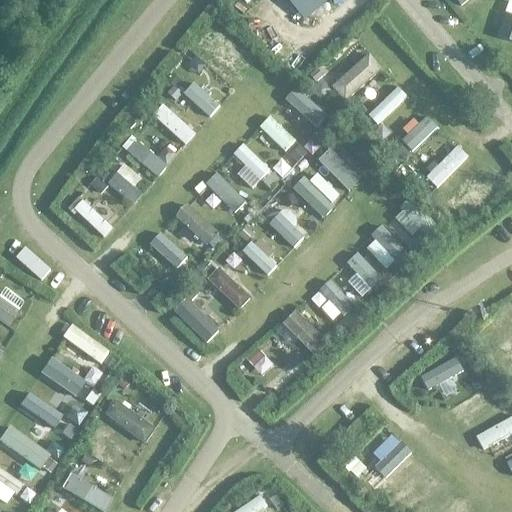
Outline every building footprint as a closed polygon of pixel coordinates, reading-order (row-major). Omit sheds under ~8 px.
[(285,0),(308,27),(340,0),(285,0)] [(468,19),(488,3),(485,0),(460,0),(456,3),(468,19)] [(503,50),(511,52),(511,27),(510,27),(503,50)] [(369,55),(331,88),(345,104),(383,71),(369,55)] [(182,94),(209,119),(219,109),(191,84),(182,94)] [(366,119),(376,130),(407,102),(397,91),(366,119)] [(283,104),(310,129),(319,118),(292,93),(283,104)] [(154,119),(185,148),(194,138),(163,109),(154,119)] [(256,131),(283,155),(296,142),(269,117),(256,131)] [(399,145),(410,156),(436,132),(426,121),(399,145)] [(127,154),(157,181),(166,171),(136,144),(127,154)] [(231,158),(258,183),(270,171),(242,146),(231,158)] [(425,181),(435,192),(467,163),(457,152),(425,181)] [(347,195),(358,185),(331,155),(320,165),(347,195)] [(202,188),(233,216),(246,202),(216,174),(202,188)] [(107,184),(133,208),(142,199),(116,175),(107,184)] [(320,223),(333,211),(307,182),(293,194),(320,223)] [(458,217),(467,229),(500,206),(491,193),(458,217)] [(73,214),(101,240),(111,230),(82,204),(73,214)] [(173,219),(203,247),(217,233),(186,205),(173,219)] [(394,221),(412,240),(421,231),(403,213),(394,221)] [(293,249),(305,239),(284,215),(272,226),(293,249)] [(369,237),(396,267),(409,255),(382,226),(369,237)] [(152,249),(176,271),(187,260),(162,237),(152,249)] [(266,278),(275,269),(254,245),(244,254),(266,278)] [(345,266),(370,293),(382,282),(357,255),(345,266)] [(239,313),(249,304),(220,272),(209,281),(239,313)] [(317,293),(342,320),(354,309),(329,281),(317,293)] [(0,321),(8,327),(21,311),(0,295),(0,321)] [(205,346),(216,337),(187,306),(177,315),(205,346)] [(284,329),(316,363),(327,353),(296,318),(284,329)] [(65,340),(104,366),(112,353),(74,328),(65,340)] [(511,350),(501,360),(511,371),(511,369),(511,350)] [(455,361),(419,380),(427,395),(463,376),(455,361)] [(42,377),(72,397),(82,383),(52,362),(42,377)] [(227,389),(237,369),(230,366),(220,386),(227,389)] [(49,388),(39,401),(57,414),(67,401),(49,388)] [(115,400),(105,413),(146,442),(155,429),(115,400)] [(462,434),(490,414),(481,402),(453,422),(462,434)] [(63,438),(69,428),(35,409),(29,420),(63,438)] [(511,422),(476,441),(483,454),(511,438),(511,422)] [(0,438),(0,442),(36,468),(46,454),(8,427),(0,438)] [(367,474),(379,486),(410,455),(399,443),(367,474)] [(131,490),(138,479),(112,462),(105,473),(131,490)] [(0,489),(11,497),(20,485),(0,471),(0,489)] [(73,472),(62,486),(96,511),(97,511),(108,499),(73,472)] [(260,495),(234,511),(261,511),(268,507),(260,495)]
